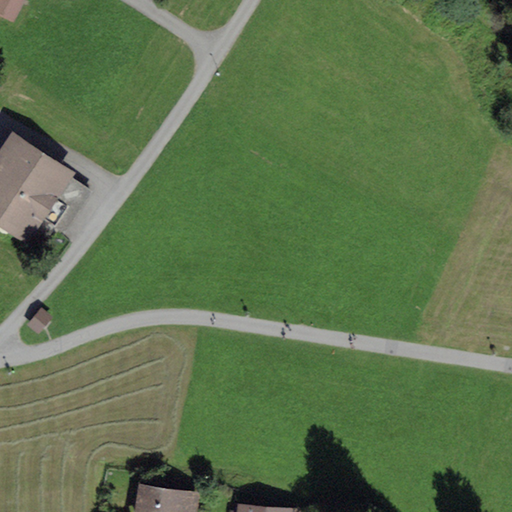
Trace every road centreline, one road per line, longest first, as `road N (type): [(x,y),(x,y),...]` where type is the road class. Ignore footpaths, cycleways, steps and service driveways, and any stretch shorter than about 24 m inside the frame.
road 1 (unclassified): [(0,357),(113,325),(196,317),(511,367)]
road 2 (residential): [(123,190),(0,343)]
road 3 (residential): [(212,57),(123,190)]
road 4 (residential): [(0,113),(123,190)]
